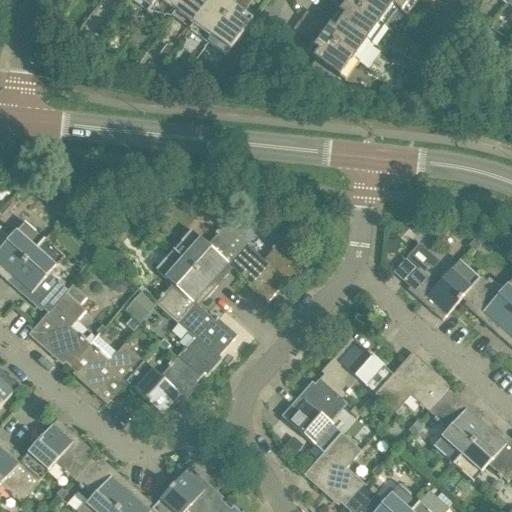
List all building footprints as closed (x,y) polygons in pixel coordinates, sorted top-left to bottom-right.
[(128,0),(128,1),(149,16),(151,13),(156,7),(154,6),(158,0),(128,0)] [(156,7),(151,13),(170,17),(172,19),(185,0),(158,0),(154,6),(156,7)] [(185,0),(172,19),(190,32),(213,0),(185,0)] [(224,0),(213,0),(190,32),(208,45),(240,0),(226,0),(226,1),(224,0)] [(240,0),(208,45),(227,59),(229,55),(230,54),(254,22),(245,15),(244,14),(252,3),(254,0),(240,0)] [(346,0),(326,0),(342,12),(336,20),(373,47),(386,29),(381,25),(346,0)] [(346,0),(381,25),(386,18),(391,22),(395,22),(399,22),(403,20),(404,18),(400,15),(398,13),(399,11),(382,0),(346,0)] [(382,0),(399,11),(398,13),(400,15),(410,0),(382,0)] [(308,13),(301,22),(354,61),(359,65),(373,47),(336,20),(330,29),(308,13)] [(301,22),(294,31),(298,34),(316,47),(314,51),(309,57),(341,80),(354,61),(301,22)] [(166,46),(158,58),(166,63),(174,51),(166,46)] [(317,79),(328,87),(334,79),(323,72),(317,79)] [(15,192),(20,185),(22,181),(10,174),(3,185),(15,192)] [(167,209),(153,197),(142,210),(156,222),(167,209)] [(0,211),(0,213),(3,215),(8,209),(5,206),(0,211)] [(0,278),(7,284),(44,241),(24,224),(10,240),(0,231),(0,278)] [(230,269),(248,248),(225,227),(208,247),(191,232),(173,252),(216,289),(228,276),(223,272),(227,267),(230,269)] [(468,247),(474,252),(480,245),(474,240),(468,247)] [(70,292),(69,292),(50,275),(64,259),(44,241),(7,284),(20,296),(24,292),(30,297),(28,299),(47,316),(48,316),(66,295),(68,296),(70,292)] [(388,242),(387,255),(398,256),(399,243),(388,242)] [(248,248),(230,269),(249,286),(252,283),(257,288),(253,293),(267,305),(304,264),(281,243),(264,262),(248,248)] [(419,270),(406,285),(411,290),(425,303),(426,303),(428,301),(433,305),(429,311),(442,323),(443,323),(450,315),(462,301),(462,300),(480,280),(460,263),(450,275),(446,280),(434,270),(440,264),(420,246),(407,260),(419,270)] [(204,303),(216,289),(173,252),(156,272),(172,287),(155,306),(178,326),(196,305),(194,304),(199,299),(204,303)] [(79,283),(85,276),(81,273),(75,280),(79,283)] [(480,280),(462,300),(462,301),(482,319),(483,318),(485,316),(490,321),(485,326),(498,338),(511,322),(511,321),(511,282),(511,283),(507,288),(501,295),(497,291),(482,278),(480,280)] [(115,285),(115,290),(117,294),(123,294),(127,290),(127,286),(124,282),(119,282),(115,285)] [(87,300),(73,288),(69,292),(70,292),(68,296),(66,295),(48,316),(47,316),(28,338),(42,351),(47,346),(52,350),(50,353),(70,371),(91,346),(72,330),(87,313),(80,307),(87,300)] [(146,297),(149,294),(142,288),(139,292),(146,297)] [(141,325),(157,308),(141,294),(125,312),(141,325)] [(177,359),(201,380),(238,338),(224,326),(219,331),(214,326),(216,323),(196,305),(178,326),(194,340),(177,359)] [(126,326),(133,333),(138,327),(131,320),(126,326)] [(511,321),(511,322),(498,338),(511,349),(511,350),(511,348),(511,321)] [(103,326),(97,333),(100,336),(106,329),(103,326)] [(106,329),(100,336),(103,338),(109,331),(106,329)] [(164,341),(161,344),(168,350),(170,347),(164,341)] [(337,363),(320,382),(343,402),(360,384),(376,398),(394,378),(393,378),(381,366),(352,341),(341,354),(340,355),(343,358),(345,360),(340,366),(337,363)] [(161,344),(158,347),(165,353),(168,350),(161,344)] [(126,385),(145,363),(125,346),(110,363),(91,346),(70,371),(90,388),(92,386),(97,390),(93,396),(106,407),(126,385)] [(394,378),(376,398),(378,400),(383,405),(395,415),(396,416),(411,399),(430,416),(450,394),(430,376),(428,379),(423,374),(426,370),(428,368),(419,361),(413,355),(405,365),(393,378),(394,378)] [(184,400),(201,380),(177,359),(161,377),(145,363),(126,385),(168,422),(181,408),(176,404),(181,398),(184,400)] [(0,412),(21,389),(7,377),(2,382),(0,380),(0,412)] [(295,405),(282,419),(314,448),(323,456),(324,457),(342,436),(330,425),(347,406),(343,402),(320,382),(302,402),(303,403),(305,405),(301,409),(300,410),(295,405)] [(450,394),(430,416),(448,433),(434,449),(454,468),(491,426),(478,414),(473,419),(467,414),(470,411),(450,394)] [(355,408),(350,414),(356,420),(362,414),(355,408)] [(75,483),(96,460),(76,443),(74,446),(68,441),(73,435),(59,423),(22,465),(41,483),(56,466),(75,483)] [(411,429),(408,432),(411,435),(414,431),(420,425),(417,423),(411,429)] [(420,425),(414,431),(416,433),(417,434),(423,428),(420,425)] [(491,426),(454,468),(474,485),(481,476),(488,468),(501,479),(507,484),(510,481),(510,482),(511,481),(511,480),(511,448),(510,446),(508,445),(506,447),(503,445),(500,443),(502,441),(504,437),(491,426)] [(323,456),(303,479),(318,491),(322,486),(328,491),(325,493),(338,504),(341,501),(348,508),(366,488),(347,471),(362,454),(342,436),(324,457),(323,456)] [(294,457),(303,448),(294,440),(286,450),(294,457)] [(41,483),(22,465),(19,467),(14,462),(19,457),(5,445),(0,450),(0,489),(2,487),(21,505),(41,483)] [(313,448),(309,453),(318,461),(322,456),(313,448)] [(118,511),(137,492),(124,481),(119,486),(114,482),(116,479),(96,460),(75,483),(94,501),(83,511),(118,511)] [(374,476),(380,470),(377,467),(371,474),(374,476)] [(221,511),(226,507),(208,490),(205,493),(200,488),(205,482),(191,470),(153,511),(221,511)] [(380,470),(374,476),(377,479),(383,472),(380,470)] [(366,488),(348,508),(351,511),(350,511),(414,511),(420,505),(400,488),(385,505),(366,488)] [(60,500),(66,494),(62,491),(56,498),(60,500)] [(148,511),(146,510),(151,504),(137,492),(118,511),(148,511)] [(420,505),(414,511),(449,511),(450,511),(430,493),(420,505)] [(66,494),(60,500),(63,503),(69,496),(66,494)]
